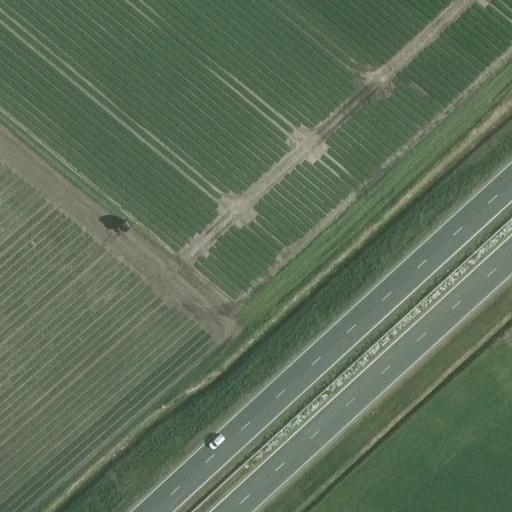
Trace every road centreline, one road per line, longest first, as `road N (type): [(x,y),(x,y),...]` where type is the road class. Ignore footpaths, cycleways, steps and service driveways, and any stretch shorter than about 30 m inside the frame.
road 1 (trunk): [(511,185),(155,511)]
road 2 (trunk): [(233,511),(511,254)]
